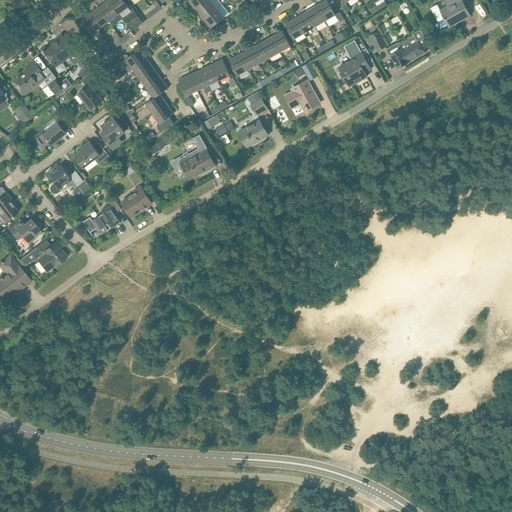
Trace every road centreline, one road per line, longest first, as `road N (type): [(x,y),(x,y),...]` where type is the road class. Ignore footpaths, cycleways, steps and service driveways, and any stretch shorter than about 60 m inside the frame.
road 1 (residential): [(511,16),(98,261)]
road 2 (secondary): [(410,511),(372,487),(317,468),(103,450),(0,423)]
road 3 (residential): [(98,261),(0,333)]
